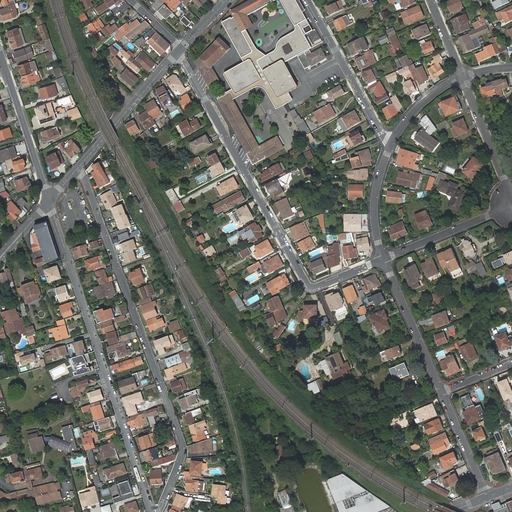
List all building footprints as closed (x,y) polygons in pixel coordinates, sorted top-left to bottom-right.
[(77,0),(84,10),(91,5),(88,0),(77,0)] [(107,0),(95,9),(98,14),(109,6),(111,8),(116,5),(115,4),(121,1),(120,0),(107,0)] [(157,9),(162,4),(157,0),(156,0),(154,2),(150,6),(156,11),(156,10),(157,9)] [(176,0),(166,0),(164,2),(162,4),(171,12),(174,8),(179,2),(176,0)] [(251,0),(231,11),(235,19),(246,13),(269,0),(251,0)] [(296,0),(271,0),(272,1),(275,0),(280,0),(287,11),(295,26),(296,29),(295,31),(280,40),(277,44),(277,48),(275,50),(266,56),(258,60),(257,61),(258,63),(277,97),(278,98),(280,98),(288,93),(297,88),(298,87),(298,86),(285,62),(312,48),(305,34),(313,30),(310,24),(296,0)] [(414,0),(401,0),(402,2),(399,3),(402,9),(415,3),(414,0)] [(454,0),(447,3),(451,13),(463,8),(459,0),(454,0)] [(20,16),(16,3),(14,4),(10,5),(11,7),(0,9),(0,11),(2,20),(20,16)] [(327,7),(331,15),(339,11),(344,9),(342,5),(341,5),(337,7),(336,3),(327,7)] [(167,15),(171,12),(162,4),(157,9),(156,10),(162,15),(161,16),(164,19),(167,15)] [(406,24),(410,23),(424,17),(419,6),(401,13),(406,24)] [(511,6),(497,14),(500,20),(504,18),(506,23),(511,19),(511,6)] [(88,20),(83,12),(79,15),(82,24),(88,20)] [(246,13),(235,19),(242,32),(245,30),(253,25),(246,13)] [(469,22),(465,14),(463,15),(452,20),(457,34),(466,30),(464,25),(469,22)] [(179,20),(186,27),(189,23),(183,16),(179,20)] [(334,22),(338,31),(353,23),(352,21),(350,22),(347,16),(334,22)] [(50,39),(42,18),(39,19),(40,22),(38,23),(39,26),(38,26),(43,41),(46,40),(47,40),(50,39)] [(242,32),(235,19),(231,18),(222,22),(243,58),(252,52),(253,51),(253,50),(242,32)] [(477,28),(486,24),(484,19),(473,23),(476,29),(477,28)] [(95,20),(87,25),(86,26),(93,35),(98,31),(101,29),(95,20)] [(128,32),(139,24),(136,20),(131,24),(125,28),(117,34),(117,35),(120,38),(124,35),(128,32)] [(149,25),(144,20),(139,24),(128,32),(124,35),(130,41),(131,40),(130,39),(149,25)] [(107,36),(117,29),(114,24),(110,28),(108,25),(103,29),(107,35),(107,36)] [(415,29),(419,39),(430,34),(426,24),(415,29)] [(476,29),(468,32),(469,34),(459,38),(465,52),(482,45),(478,35),(489,31),(487,25),(478,29),(477,28),(476,29)] [(10,36),(8,37),(12,48),(22,45),(21,43),(18,34),(17,29),(17,28),(9,31),(10,36)] [(256,49),(245,30),(242,32),(253,50),(253,51),(252,52),(243,58),(244,62),(248,60),(250,60),(251,60),(255,67),(261,78),(261,79),(261,81),(237,94),(236,94),(234,93),(230,95),(232,99),(253,88),(257,86),(262,87),(265,90),(276,109),(292,100),(288,93),(280,98),(278,98),(277,97),(258,63),(257,61),(258,60),(266,56),(256,49)] [(97,43),(104,38),(99,32),(92,37),(97,43)] [(145,37),(150,42),(154,39),(149,34),(145,37)] [(401,49),(395,34),(389,37),(395,52),(399,51),(401,49)] [(378,39),(381,45),(389,41),(386,35),(378,39)] [(496,43),(499,48),(502,47),(497,36),(494,38),(496,43)] [(143,41),(140,37),(132,43),(136,46),(143,41)] [(163,49),(167,44),(159,37),(151,46),(160,54),(164,50),(163,49)] [(359,53),(368,48),(363,37),(347,44),(352,55),(358,52),(359,53)] [(276,44),(273,39),(269,41),(267,38),(262,41),(266,49),(276,44)] [(209,86),(220,80),(212,67),(230,49),(220,39),(195,62),(209,86)] [(419,56),(423,55),(434,50),(431,41),(420,46),(420,47),(416,49),(419,56)] [(118,51),(121,48),(115,42),(112,46),(118,51)] [(500,53),(496,43),(492,45),(484,48),(485,51),(476,55),(478,61),(500,53)] [(111,45),(106,49),(114,56),(118,52),(111,45)] [(500,50),(505,60),(509,59),(506,53),(507,52),(505,48),(500,50)] [(23,49),(14,52),(14,53),(15,53),(16,57),(15,57),(17,61),(26,58),(25,56),(32,54),(30,49),(27,50),(24,51),(23,49)] [(326,57),(321,49),(311,54),(309,50),(298,56),(305,69),(326,57)] [(365,55),(355,59),(360,71),(377,63),(373,55),(375,54),(373,49),(364,53),(365,55)] [(128,61),(126,63),(135,72),(140,66),(125,52),(122,55),(128,61)] [(134,59),(147,71),(154,64),(140,53),(134,59)] [(399,59),(403,68),(412,63),(410,59),(409,60),(406,55),(399,59)] [(120,61),(114,56),(111,60),(116,67),(120,61)] [(433,66),(428,69),(432,79),(444,72),(441,67),(440,68),(438,68),(436,64),(437,63),(440,61),(438,58),(430,62),(433,66)] [(17,66),(18,70),(19,69),(21,74),(30,71),(30,72),(34,71),(37,70),(34,60),(29,62),(17,66)] [(261,78),(255,67),(251,60),(250,60),(248,60),(244,62),(225,73),(225,74),(225,75),(226,77),(233,90),(234,93),(236,94),(237,94),(261,81),(261,79),(261,78)] [(296,78),(305,74),(299,60),(290,65),(296,78)] [(416,70),(413,64),(408,66),(414,81),(417,80),(419,85),(424,83),(424,81),(428,80),(422,67),(416,70)] [(330,75),(337,73),(335,66),(328,69),(330,75)] [(414,81),(408,66),(402,69),(401,69),(399,70),(398,70),(400,74),(403,73),(404,76),(408,74),(410,78),(411,80),(408,82),(404,83),(409,94),(413,92),(412,89),(414,88),(417,87),(414,81)] [(56,77),(62,75),(59,67),(53,69),(56,77)] [(119,76),(131,86),(137,78),(125,69),(119,76)] [(363,73),(367,82),(375,78),(371,69),(363,73)] [(398,78),(395,72),(392,73),(385,76),(389,82),(398,78)] [(36,75),(32,76),(31,73),(30,73),(22,76),(23,80),(22,81),(24,85),(36,81),(36,80),(38,80),(36,75)] [(167,80),(174,91),(178,89),(181,94),(186,91),(182,86),(183,85),(177,76),(173,76),(167,80)] [(68,87),(65,78),(56,82),(63,89),(68,87)] [(376,80),(368,84),(371,92),(374,91),(378,99),(376,100),(378,105),(389,99),(380,82),(377,83),(376,80)] [(496,94),(497,97),(502,95),(500,89),(508,87),(506,80),(502,81),(502,80),(495,82),(495,83),(493,84),(496,94)] [(493,84),(492,83),(487,84),(488,86),(481,89),(484,97),(496,94),(493,84)] [(51,85),(41,88),(43,93),(41,94),(42,98),(57,94),(56,90),(53,91),(52,88),(55,87),(55,85),(51,86),(51,85)] [(327,93),(330,99),(331,98),(332,100),(345,93),(340,86),(327,93)] [(163,103),(167,109),(175,105),(165,87),(157,91),(163,103)] [(218,102),(219,101),(230,95),(234,93),(233,90),(216,99),(218,102)] [(181,102),(186,111),(194,106),(187,94),(182,97),(183,100),(181,102)] [(253,165),(254,165),(283,148),(277,137),(259,148),(232,99),(230,95),(219,101),(248,154),(247,154),(253,165)] [(388,119),(401,112),(400,110),(403,107),(396,95),(391,98),(392,100),(394,104),(383,110),(388,119)] [(442,107),(446,116),(460,110),(458,105),(460,104),(457,97),(441,103),(442,107)] [(154,100),(145,106),(148,111),(153,119),(162,113),(154,100)] [(52,106),(50,101),(34,106),(38,119),(54,114),(52,109),(46,111),(45,109),(52,107),(52,106)] [(321,109),(314,113),(315,115),(320,124),(336,115),(330,104),(326,106),(321,109)] [(82,116),(78,107),(67,110),(71,120),(82,116)] [(147,128),(156,123),(155,122),(153,119),(148,111),(140,116),(147,128)] [(355,111),(338,120),(341,125),(345,122),(348,128),(361,121),(355,111)] [(54,114),(38,119),(40,124),(55,119),(54,114)] [(433,132),(437,129),(434,126),(426,115),(423,117),(420,121),(421,122),(419,124),(424,128),(426,126),(428,128),(425,132),(422,130),(419,134),(421,136),(417,140),(432,152),(439,143),(430,136),(433,132)] [(296,122),(299,127),(306,124),(303,119),(301,120),(296,122)] [(464,125),(466,124),(464,119),(453,124),(455,128),(452,129),(455,137),(467,132),(464,125)] [(188,120),(180,125),(176,127),(180,133),(184,131),(186,135),(201,127),(197,120),(189,124),(188,120)] [(127,125),(132,135),(140,131),(134,121),(127,125)] [(306,124),(299,127),(301,130),(304,136),(309,134),(311,133),(306,124)] [(40,132),(44,141),(60,136),(56,126),(40,132)] [(0,138),(11,135),(9,127),(0,130),(0,138)] [(345,133),(347,137),(348,136),(350,135),(357,132),(354,128),(345,133)] [(350,135),(355,145),(366,140),(364,136),(362,137),(359,131),(357,132),(350,135)] [(314,139),(311,133),(309,134),(304,136),(308,143),(314,139)] [(210,145),(206,136),(191,144),(196,153),(210,145)] [(60,149),(61,152),(64,149),(70,157),(79,150),(71,139),(68,142),(70,145),(65,148),(62,142),(57,144),(60,149)] [(12,145),(0,149),(0,161),(6,159),(16,156),(12,145)] [(356,153),(357,158),(355,158),(357,165),(371,161),(369,154),(370,154),(369,149),(356,153)] [(401,157),(415,161),(416,158),(418,154),(401,149),(399,154),(401,155),(401,157)] [(45,156),(49,166),(53,164),(54,166),(63,162),(58,150),(45,156)] [(341,156),(347,153),(345,150),(334,155),(336,159),(341,156)] [(305,153),(308,160),(313,158),(309,151),(305,153)] [(341,156),(336,159),(337,162),(350,158),(348,153),(347,153),(341,156)] [(215,154),(208,158),(212,166),(220,162),(215,154)] [(6,159),(9,168),(10,168),(12,167),(14,171),(24,168),(22,164),(24,164),(24,163),(24,162),(23,160),(22,159),(22,158),(21,159),(19,155),(16,156),(6,159)] [(199,157),(198,157),(188,163),(190,167),(201,161),(199,157)] [(414,164),(415,161),(401,157),(400,158),(399,158),(397,163),(416,169),(417,166),(414,164)] [(472,160),(462,172),(472,179),(471,181),(473,183),(483,172),(480,170),(484,165),(473,157),(471,159),(472,160)] [(157,166),(153,159),(147,162),(152,169),(157,166)] [(220,162),(212,166),(211,167),(215,176),(225,171),(220,162)] [(92,173),(100,187),(110,182),(99,163),(94,166),(96,171),(92,173)] [(267,173),(265,174),(261,176),(264,181),(282,171),(279,164),(266,171),(267,173)] [(357,170),(358,180),(368,179),(367,169),(357,170)] [(458,206),(461,208),(466,194),(456,190),(458,186),(450,182),(449,184),(443,182),(446,175),(440,172),(434,184),(439,186),(437,190),(448,194),(447,195),(453,197),(449,207),(456,210),(458,206)] [(401,173),(399,185),(414,189),(417,180),(412,179),(413,176),(401,173)] [(14,181),(16,186),(17,191),(30,186),(28,181),(26,176),(14,181)] [(231,179),(221,185),(226,193),(238,187),(235,181),(233,182),(231,179)] [(277,180),(267,186),(269,190),(272,188),(274,191),(273,192),(273,193),(275,193),(276,196),(284,192),(277,180)] [(325,181),(317,185),(319,190),(325,188),(325,186),(325,182),(325,181)] [(363,186),(350,186),(349,197),(353,197),(363,197),(363,186)] [(171,188),(165,191),(173,204),(179,201),(171,188)] [(112,190),(100,196),(107,210),(112,208),(119,205),(112,190)] [(241,191),(228,198),(214,206),(218,213),(245,199),(241,191)] [(388,191),(386,202),(396,203),(400,203),(402,202),(403,195),(401,193),(388,191)] [(15,202),(20,207),(25,203),(19,197),(15,202)] [(281,213),(283,220),(293,215),(286,198),(276,202),(280,211),(281,212),(282,213),(281,213)] [(9,200),(4,204),(5,206),(4,207),(9,212),(5,215),(10,220),(14,217),(15,218),(18,214),(20,211),(9,200)] [(181,201),(179,201),(173,204),(178,213),(186,209),(181,201)] [(119,205),(112,208),(116,219),(117,219),(127,215),(122,204),(119,205)] [(242,220),(240,221),(242,225),(253,219),(247,206),(237,211),(242,220)] [(416,219),(421,230),(432,225),(430,221),(432,220),(431,218),(430,219),(428,214),(427,214),(426,211),(415,215),(417,219),(416,219)] [(127,215),(117,219),(119,224),(118,224),(120,230),(131,226),(127,215)] [(359,224),(360,224),(361,216),(347,216),(346,231),(349,231),(349,230),(358,230),(359,224)] [(194,218),(190,219),(186,222),(188,226),(192,225),(193,226),(194,226),(197,224),(194,218)] [(256,223),(244,229),(252,242),(263,236),(261,232),(262,232),(259,225),(258,226),(256,223)] [(397,238),(398,239),(402,237),(402,236),(407,234),(404,225),(399,227),(398,223),(390,226),(392,230),(389,231),(393,240),(397,238)] [(49,224),(36,228),(37,232),(32,234),(35,243),(34,244),(31,245),(33,251),(42,248),(45,258),(36,260),(38,266),(60,259),(49,224)] [(290,229),(296,242),(296,241),(306,237),(300,224),(290,229)] [(127,228),(118,231),(122,241),(124,240),(130,238),(133,236),(133,234),(129,236),(127,228)] [(357,242),(359,251),(369,248),(366,235),(356,237),(357,240),(355,240),(355,242),(357,242)] [(311,241),(313,239),(312,236),(298,244),(303,253),(314,247),(311,241)] [(135,239),(119,245),(126,263),(137,259),(133,250),(138,248),(135,239)] [(269,246),(270,245),(268,240),(255,247),(257,250),(254,252),(257,258),(271,251),(269,246)] [(476,254),(476,252),(471,241),(470,241),(470,240),(467,240),(463,241),(466,248),(464,248),(465,250),(464,251),(466,256),(469,255),(470,256),(471,257),(473,257),(474,256),(475,255),(476,254)] [(331,266),(331,267),(340,265),(339,256),(341,256),(340,248),(339,243),(334,243),(334,244),(332,246),(329,246),(330,256),(330,257),(328,257),(329,266),(331,266)] [(83,245),(73,248),(75,254),(78,253),(79,257),(88,254),(86,249),(88,248),(87,244),(86,244),(83,245)] [(358,257),(356,249),(353,250),(352,246),(351,244),(346,245),(346,247),(343,247),(345,259),(358,257)] [(251,253),(248,248),(240,252),(243,258),(251,253)] [(443,251),(437,254),(443,269),(448,266),(451,272),(461,268),(452,248),(446,250),(446,251),(444,252),(443,251)] [(511,251),(503,255),(505,259),(501,261),(500,259),(492,263),(494,268),(502,264),(502,262),(506,261),(507,265),(511,262),(511,251)] [(310,260),(311,265),(320,261),(320,259),(321,258),(322,259),(327,257),(325,254),(310,260)] [(96,268),(97,271),(107,268),(105,263),(100,265),(99,259),(102,258),(101,256),(85,261),(87,265),(88,264),(90,270),(96,268)] [(268,272),(269,273),(283,266),(278,256),(264,264),(264,265),(268,272)] [(320,261),(311,265),(315,275),(326,270),(326,268),(328,267),(327,257),(322,259),(321,258),(320,259),(320,261)] [(422,264),(428,277),(434,275),(435,277),(437,276),(436,274),(438,273),(432,257),(427,259),(427,262),(422,264)] [(467,269),(476,265),(477,264),(473,261),(471,262),(465,265),(467,269)] [(259,262),(247,268),(250,272),(260,267),(261,266),(259,262)] [(482,262),(480,262),(477,264),(476,265),(481,276),(487,273),(482,262)] [(404,271),(410,284),(419,281),(417,277),(420,276),(415,265),(408,267),(409,269),(404,271)] [(38,269),(40,276),(47,274),(49,282),(61,278),(58,267),(46,271),(44,267),(38,269)] [(13,280),(10,268),(5,269),(6,272),(1,273),(1,274),(3,283),(7,282),(13,280)] [(221,278),(220,278),(222,281),(227,278),(221,268),(217,270),(216,271),(221,278)] [(131,274),(135,284),(145,280),(141,269),(136,270),(136,272),(131,274)] [(98,276),(99,281),(100,280),(101,284),(115,279),(114,276),(107,278),(105,270),(97,272),(99,276),(98,276)] [(274,282),(274,284),(276,288),(277,289),(278,291),(279,290),(291,284),(285,274),(281,276),(273,281),(274,282)] [(375,275),(365,279),(367,285),(365,286),(362,287),(364,292),(380,285),(379,280),(377,281),(375,275)] [(274,282),(273,281),(267,284),(274,295),(280,292),(279,290),(278,291),(277,289),(276,288),(274,284),(274,282)] [(116,293),(112,282),(97,286),(99,293),(97,293),(99,298),(108,295),(109,299),(116,296),(115,293),(116,293)] [(29,286),(23,288),(26,298),(40,293),(38,285),(35,286),(34,283),(29,284),(29,286)] [(64,297),(66,297),(69,296),(66,285),(56,288),(60,302),(65,300),(64,297)] [(149,285),(140,288),(144,299),(139,301),(141,306),(152,301),(150,296),(152,295),(150,290),(149,285)] [(343,289),(347,296),(346,297),(349,303),(358,299),(352,286),(343,289)] [(381,297),(380,293),(371,297),(365,300),(367,304),(375,301),(377,306),(381,304),(381,303),(385,301),(383,296),(381,297)] [(438,293),(433,295),(437,304),(442,302),(438,293)] [(238,294),(232,298),(239,308),(241,311),(246,307),(238,294)] [(328,299),(333,310),(343,306),(342,302),(343,301),(341,297),(341,298),(339,294),(328,299)] [(272,312),(284,308),(279,296),(267,301),(268,303),(272,301),(274,308),(271,310),(272,312)] [(72,302),(63,305),(60,306),(64,317),(73,315),(71,307),(73,306),(72,302)] [(156,302),(142,307),(147,319),(158,315),(155,306),(157,305),(156,302)] [(301,311),(301,318),(317,318),(317,305),(305,305),(305,311),(301,311)] [(95,311),(98,323),(113,319),(115,318),(112,309),(109,310),(108,307),(95,311)] [(345,307),(336,311),(339,320),(348,316),(345,307)] [(272,312),(268,314),(266,315),(271,326),(277,324),(276,322),(288,317),(284,308),(272,312)] [(6,312),(9,323),(11,332),(20,330),(21,333),(26,332),(25,328),(23,322),(20,323),(19,321),(16,310),(6,312)] [(384,310),(371,316),(374,324),(376,323),(380,331),(390,327),(387,319),(388,318),(384,310)] [(433,316),(435,321),(437,320),(440,327),(451,323),(446,311),(433,316)] [(159,321),(157,318),(148,321),(151,331),(163,326),(162,321),(161,320),(159,321)] [(57,323),(58,327),(58,328),(55,328),(56,331),(57,335),(59,340),(69,337),(64,320),(57,323)] [(101,324),(104,333),(115,330),(112,320),(101,324)] [(180,329),(177,320),(171,323),(171,324),(172,326),(169,327),(170,332),(180,329)] [(281,325),(277,331),(275,333),(278,336),(284,327),(281,325)] [(27,329),(29,335),(36,333),(33,327),(27,329)] [(344,343),(339,331),(335,333),(333,335),(338,345),(340,345),(344,343)] [(116,339),(114,333),(108,334),(111,344),(119,341),(118,338),(116,339)] [(448,342),(444,334),(444,333),(435,336),(438,346),(448,342)] [(495,337),(501,350),(511,346),(506,333),(495,337)] [(156,342),(159,350),(164,348),(164,347),(175,343),(172,336),(156,342)] [(84,340),(74,343),(78,356),(85,354),(84,351),(87,350),(84,340)] [(118,350),(120,357),(131,354),(130,349),(127,350),(126,346),(127,346),(125,341),(123,342),(108,347),(110,353),(118,350)] [(188,341),(182,344),(185,351),(191,348),(188,341)] [(461,347),(459,342),(455,343),(458,349),(461,348),(466,359),(472,357),(472,359),(477,357),(472,343),(461,347)] [(281,344),(273,348),(276,352),(283,348),(281,344)] [(68,354),(65,345),(50,350),(51,353),(46,354),(48,359),(53,358),(53,359),(68,354)] [(401,349),(399,345),(381,353),(382,357),(387,355),(389,359),(401,354),(399,350),(401,349)] [(191,360),(188,350),(178,354),(179,355),(166,360),(169,367),(182,362),(182,363),(183,363),(184,363),(191,360)] [(74,372),(76,376),(92,371),(90,367),(87,368),(86,363),(91,362),(89,353),(85,354),(78,356),(73,358),(77,366),(75,366),(77,371),(74,372)] [(348,362),(344,364),(339,353),(327,358),(327,359),(321,362),(326,374),(332,372),(335,378),(348,372),(347,370),(350,369),(348,362)] [(35,354),(20,358),(22,365),(37,361),(35,354)] [(141,357),(113,365),(115,373),(143,364),(141,357)] [(441,362),(445,370),(446,369),(449,375),(460,370),(455,359),(449,361),(448,358),(441,362)] [(183,363),(182,363),(165,370),(168,377),(173,375),(186,370),(183,363)] [(405,363),(390,369),(395,381),(409,375),(405,363)] [(135,377),(120,382),(123,393),(138,388),(135,380),(140,378),(139,377),(147,375),(145,370),(134,374),(135,377)] [(178,381),(176,378),(174,378),(170,380),(172,384),(171,384),(175,394),(187,389),(184,379),(178,381)] [(507,378),(497,383),(504,401),(509,399),(511,403),(511,402),(511,388),(511,389),(507,378)] [(88,379),(77,382),(78,386),(80,391),(83,390),(84,386),(90,385),(88,379)] [(314,382),(319,392),(325,389),(320,379),(314,382)] [(72,390),(70,390),(72,396),(74,395),(74,397),(78,395),(76,387),(71,388),(72,390)] [(92,399),(93,401),(103,398),(100,390),(89,394),(90,400),(92,399)] [(196,390),(186,394),(187,398),(180,400),(182,404),(180,404),(183,411),(191,408),(190,407),(199,404),(195,395),(197,394),(196,390)] [(141,391),(122,397),(129,416),(138,413),(135,404),(145,401),(141,391)] [(99,401),(85,406),(87,411),(90,410),(89,408),(91,407),(96,420),(104,417),(99,401)] [(420,409),(422,415),(419,417),(421,421),(437,415),(433,404),(420,409)] [(481,419),(486,417),(480,405),(475,407),(475,408),(467,411),(469,416),(466,417),(469,424),(481,419)] [(147,412),(152,426),(157,424),(154,415),(158,414),(158,413),(164,411),(162,406),(158,408),(157,409),(156,409),(147,412)] [(127,416),(130,425),(131,424),(133,428),(143,425),(143,424),(147,423),(146,420),(144,420),(143,418),(141,419),(138,413),(129,416),(127,416)] [(196,424),(199,423),(198,420),(195,421),(192,413),(184,416),(188,425),(196,422),(196,424)] [(402,414),(390,419),(391,423),(403,418),(402,414)] [(111,422),(110,417),(97,421),(98,423),(101,431),(112,428),(110,422),(111,422)] [(439,419),(425,425),(429,434),(441,429),(439,424),(441,423),(439,419)] [(153,425),(155,431),(162,429),(160,423),(153,425)] [(72,428),(74,427),(73,424),(62,427),(64,437),(64,440),(53,435),(49,446),(54,447),(54,448),(59,449),(65,450),(64,451),(69,452),(70,454),(78,452),(72,428)] [(191,430),(194,439),(195,439),(196,442),(206,439),(204,431),(206,430),(202,426),(199,427),(191,430)] [(473,432),(477,440),(485,436),(481,428),(473,432)] [(83,439),(86,450),(92,449),(95,448),(92,437),(98,435),(94,430),(90,431),(91,434),(86,435),(87,438),(83,439)] [(35,434),(28,435),(30,440),(31,439),(34,451),(43,449),(40,437),(42,437),(41,432),(35,434)] [(432,445),(448,438),(445,433),(430,440),(432,445)] [(140,438),(144,449),(157,445),(153,434),(140,438)] [(388,438),(390,442),(398,439),(397,434),(388,438)] [(204,452),(212,451),(211,438),(192,445),(192,452),(203,452),(202,450),(204,450),(204,452)] [(432,445),(433,447),(435,454),(445,450),(444,446),(450,444),(448,438),(432,445)] [(102,447),(106,458),(114,455),(114,456),(117,455),(114,443),(102,447)] [(281,445),(276,446),(280,457),(285,455),(281,445)] [(154,453),(158,452),(160,451),(159,447),(149,450),(149,451),(145,452),(148,461),(158,457),(158,458),(160,458),(160,455),(155,456),(154,453)] [(96,464),(92,449),(86,450),(91,468),(96,466),(96,464)] [(489,463),(493,472),(497,474),(506,469),(499,452),(484,458),(487,464),(489,463)] [(20,463),(18,453),(11,455),(13,464),(20,463)] [(159,465),(164,464),(174,460),(176,459),(179,453),(172,455),(172,456),(163,459),(158,461),(159,465)] [(454,463),(458,461),(454,453),(441,458),(446,468),(454,464),(454,463)] [(193,465),(192,464),(191,473),(190,474),(202,475),(203,462),(193,461),(193,465)] [(124,469),(125,468),(124,464),(107,469),(109,478),(115,477),(116,477),(125,474),(124,469)] [(25,481),(25,480),(24,474),(27,473),(27,471),(26,469),(6,475),(8,483),(13,481),(14,484),(25,481)] [(28,480),(31,479),(35,478),(34,474),(36,474),(35,469),(27,471),(27,473),(24,474),(25,480),(27,479),(28,480)] [(151,471),(152,484),(163,483),(162,470),(151,471)] [(421,483),(424,485),(429,482),(432,481),(431,478),(437,475),(435,471),(429,474),(429,475),(427,476),(428,480),(421,483)] [(98,474),(93,475),(96,487),(97,488),(101,487),(103,486),(102,483),(101,483),(98,474)] [(362,511),(348,478),(343,474),(335,477),(349,511),(362,511)] [(443,478),(447,487),(453,484),(453,483),(459,480),(456,474),(451,476),(450,475),(443,478)] [(203,490),(204,482),(193,481),(193,477),(190,477),(186,476),(186,480),(188,480),(187,485),(188,485),(187,490),(201,492),(203,490)] [(349,511),(335,477),(328,480),(336,502),(338,507),(340,511),(349,511)] [(129,478),(118,482),(119,484),(116,485),(120,496),(113,498),(115,504),(135,497),(129,478)] [(378,511),(391,507),(351,480),(348,478),(362,511),(378,511)] [(45,487),(45,486),(33,488),(31,479),(28,480),(27,479),(25,480),(25,481),(26,484),(29,483),(31,489),(30,489),(31,492),(35,491),(35,490),(45,487)] [(55,484),(54,483),(45,486),(45,487),(35,490),(35,491),(36,496),(38,503),(49,501),(50,502),(62,498),(60,491),(59,491),(57,492),(56,490),(55,484)] [(426,486),(447,497),(449,493),(432,483),(426,486)] [(219,496),(219,497),(218,503),(226,504),(226,497),(225,496),(226,486),(214,485),(213,495),(215,495),(219,496)] [(97,488),(96,487),(91,488),(92,492),(79,495),(82,506),(100,502),(97,488)] [(36,496),(35,491),(31,492),(30,489),(31,489),(18,492),(19,496),(17,496),(19,502),(30,499),(30,498),(36,496)] [(295,511),(288,491),(287,489),(278,492),(286,511),(295,511)] [(186,497),(178,494),(173,505),(184,509),(186,503),(188,497),(186,497)] [(511,511),(511,500),(506,503),(507,506),(502,508),(494,511),(493,511),(511,511)] [(136,507),(138,506),(136,502),(125,506),(127,511),(137,511),(138,511),(136,507)] [(499,502),(492,505),(494,511),(502,508),(501,505),(499,502)]
